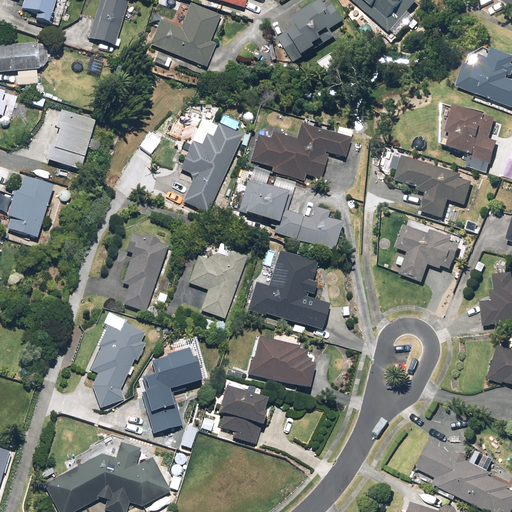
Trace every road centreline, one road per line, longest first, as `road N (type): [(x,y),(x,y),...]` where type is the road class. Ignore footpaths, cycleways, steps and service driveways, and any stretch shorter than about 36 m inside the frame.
road 1 (unknown): [(9,511),(92,241),(136,160)]
road 2 (residential): [(378,419),(376,382),(390,330),(415,324),(433,342),(414,386),(391,408)]
road 3 (unknown): [(385,343),(336,182)]
